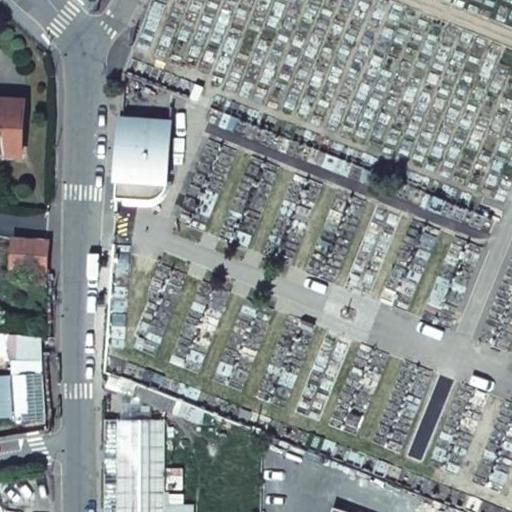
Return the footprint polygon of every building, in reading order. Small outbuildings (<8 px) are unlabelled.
[(124,73),(123,91),(153,102),(159,87),(124,73)] [(0,101),(0,154),(22,155),(24,103),(0,101)] [(167,183),(172,124),(121,120),(121,126),(123,131),(122,147),(119,151),(119,159),(121,164),(120,179),(167,183)] [(167,183),(120,179),(117,184),(116,199),(135,200),(152,201),(156,200),(160,197),(164,193),(166,189),(167,183)] [(11,187),(11,205),(32,205),(32,186),(11,187)] [(18,239),(16,266),(49,269),(50,241),(18,239)] [(46,394),(43,339),(0,331),(0,357),(13,358),(16,421),(47,419),(46,394)] [(169,397),(112,375),(106,387),(164,409),(169,397)] [(106,419),(165,419),(164,409),(106,387),(106,419)] [(164,409),(203,424),(204,411),(169,397),(164,409)] [(203,424),(200,511),(259,511),(260,434),(204,411),(203,424)] [(105,467),(104,511),(164,511),(165,419),(106,419),(105,446),(110,451),(110,456),(110,461),(105,467)] [(165,468),(164,511),(195,511),(196,468),(165,468)]
